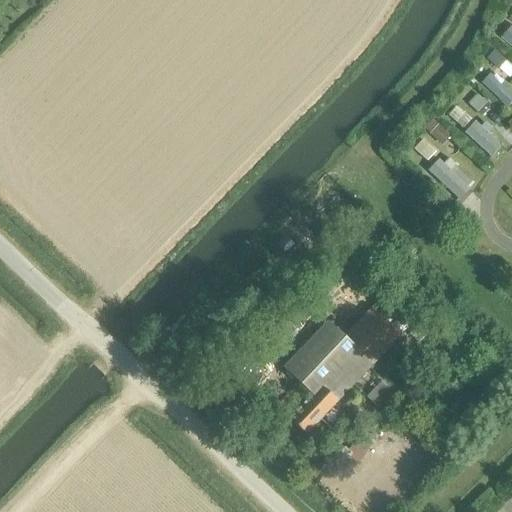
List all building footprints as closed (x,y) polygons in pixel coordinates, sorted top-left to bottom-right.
[(495,52),(487,61),(498,71),(506,62),(495,52)] [(511,105),(511,96),(488,75),(480,85),(508,110),(511,105)] [(476,94),(467,103),(481,117),(488,109),(490,108),(476,94)] [(511,139),(511,132),(493,115),(481,128),(503,149),(511,139)] [(433,125),(425,134),(440,147),(448,138),(433,125)] [(469,191),(442,167),(433,177),(460,201),(469,191)] [(372,257),(358,270),(367,279),(380,266),(372,257)] [(328,262),(263,323),(279,341),(281,343),(347,281),(328,262)] [(380,274),(371,283),(378,290),(387,281),(380,274)] [(389,305),(380,314),(391,325),(400,315),(406,309),(395,298),(389,305)] [(289,420),(305,435),(399,335),(371,308),(343,338),(327,323),(283,369),(312,396),(289,420)] [(414,329),(409,335),(418,343),(428,330),(419,323),(414,329)] [(268,332),(251,348),(258,357),(276,341),(268,332)] [(455,345),(444,359),(462,372),(472,357),(455,345)] [(366,396),(381,414),(403,395),(387,378),(366,396)] [(343,449),(328,466),(335,472),(343,463),(352,470),(371,447),(360,438),(348,453),(343,449)]
